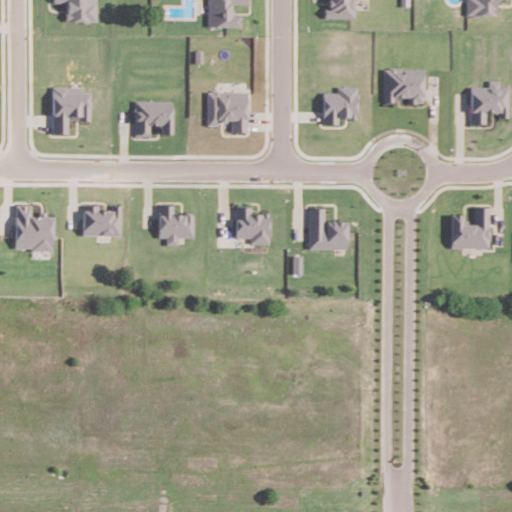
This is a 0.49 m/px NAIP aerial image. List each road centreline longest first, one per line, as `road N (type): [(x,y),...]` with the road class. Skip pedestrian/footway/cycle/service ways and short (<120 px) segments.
road 1 (residential): [(370,171),(0,164)]
road 2 (residential): [(404,511),(417,200)]
road 3 (residential): [(387,200),(394,511)]
road 4 (residential): [(386,144),(372,160),(376,190),(402,204),(421,198),(434,171),(426,151),(407,140),(386,144)]
road 5 (residential): [(284,0),(284,170)]
road 6 (residential): [(17,164),(16,0)]
